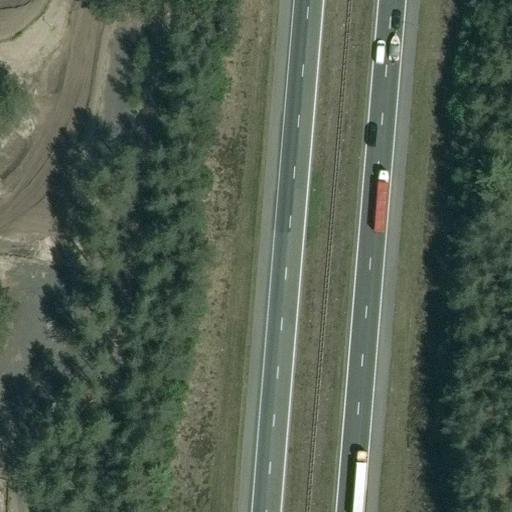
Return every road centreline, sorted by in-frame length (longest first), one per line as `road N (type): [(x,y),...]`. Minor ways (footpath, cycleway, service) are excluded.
road 1 (track): [(97,511),(163,0)]
road 2 (motorway): [(309,0),(265,511)]
road 3 (motorway): [(346,511),(389,0)]
